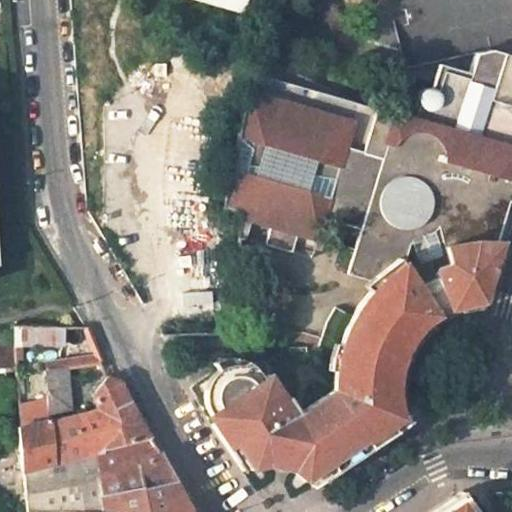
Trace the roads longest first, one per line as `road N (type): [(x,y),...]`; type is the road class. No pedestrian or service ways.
road 1 (unclassified): [(41,0),(52,189),(105,323),(222,511)]
road 2 (unclassified): [(359,511),(436,463),(473,455),(511,459)]
